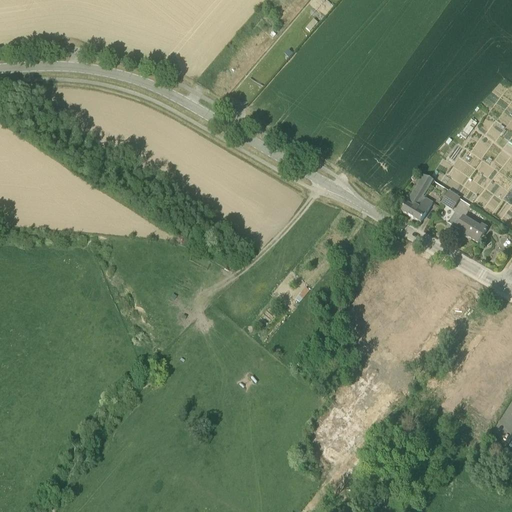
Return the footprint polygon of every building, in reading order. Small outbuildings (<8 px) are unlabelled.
[(471,121),(463,132),(468,136),(477,124),(471,121)] [(425,198),(435,183),(424,177),(402,213),(420,224),(433,203),(425,198)] [(441,204),(452,211),(460,199),(449,192),(441,204)] [(481,228),(464,217),(457,229),(462,232),(461,233),(478,243),(486,230),(482,227),(481,228)] [(393,371),(422,331),(406,320),(378,359),(393,371)]
